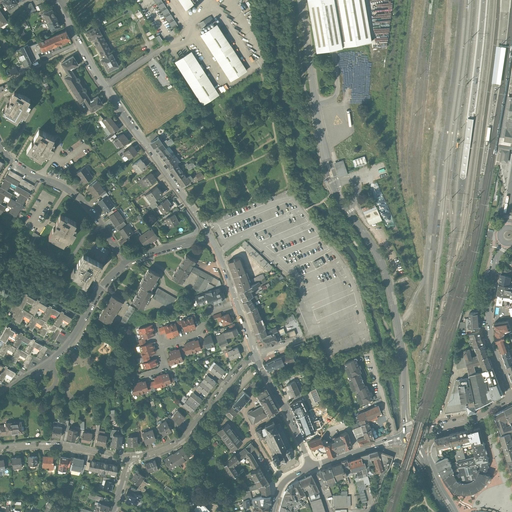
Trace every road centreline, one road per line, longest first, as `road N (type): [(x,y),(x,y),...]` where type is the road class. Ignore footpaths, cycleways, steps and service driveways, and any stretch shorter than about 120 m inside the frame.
road 1 (residential): [(209,241),(55,0)]
road 2 (unclassified): [(410,438),(392,293),(346,211)]
road 3 (residential): [(128,269),(81,202),(25,173),(0,146)]
road 4 (unclassified): [(510,406),(486,323),(503,246)]
road 5 (residential): [(130,462),(164,455),(188,439),(255,363)]
road 6 (residential): [(0,451),(44,448),(130,462)]
road 7 (residential): [(128,269),(47,368)]
road 8 (residential): [(312,475),(255,363)]
